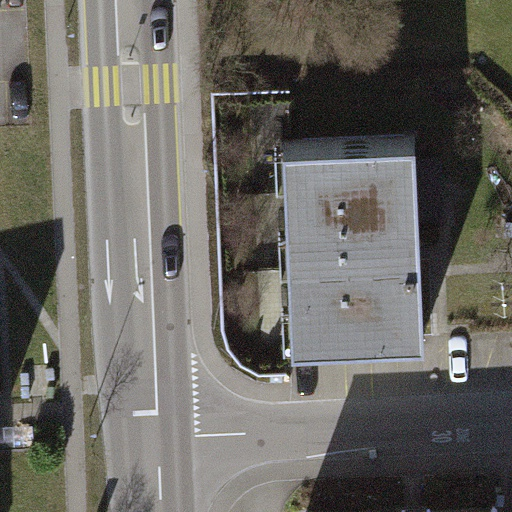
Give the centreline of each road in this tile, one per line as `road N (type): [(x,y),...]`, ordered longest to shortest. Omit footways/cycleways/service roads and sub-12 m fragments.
road 1 (secondary): [(150,439),(127,0)]
road 2 (residential): [(511,423),(150,439)]
